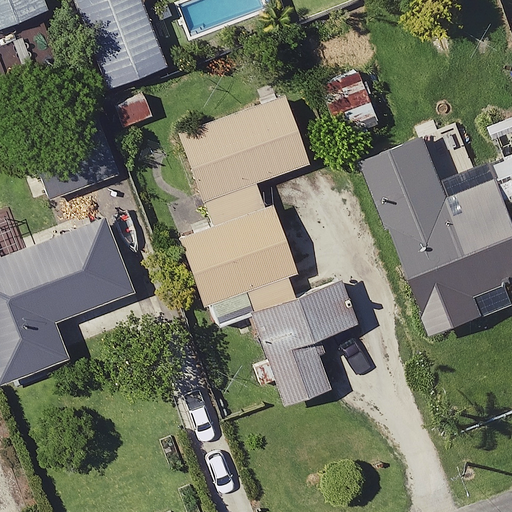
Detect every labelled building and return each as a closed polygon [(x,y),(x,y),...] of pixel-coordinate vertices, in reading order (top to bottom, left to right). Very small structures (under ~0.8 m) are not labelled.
[(0,0),(0,25),(48,7),(45,0),(0,0)] [(166,67),(140,0),(78,0),(112,87),(166,67)] [(380,124),(364,77),(325,90),(341,137),(380,124)] [(310,162),(285,95),(182,133),(214,220),(183,231),(219,327),(254,313),(287,404),(335,386),(317,337),(357,322),(341,279),(309,290),(268,177),(310,162)] [(122,173),(99,107),(28,132),(51,198),(122,173)] [(511,112),(490,120),(504,157),(511,177),(511,112)] [(511,177),(504,157),(444,179),(429,139),(369,161),(393,227),(398,225),(438,333),(511,305),(511,286),(509,277),(511,276),(511,177)] [(134,290),(103,214),(0,254),(0,376),(2,382),(69,356),(55,321),(134,290)]
